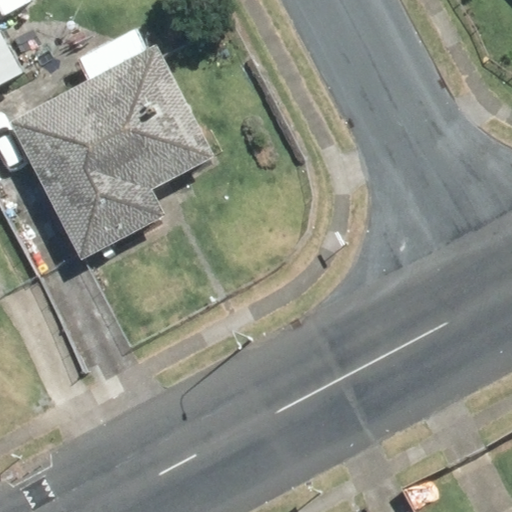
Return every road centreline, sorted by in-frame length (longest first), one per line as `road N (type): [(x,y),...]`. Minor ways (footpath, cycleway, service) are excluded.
road 1 (tertiary): [(502,291),(88,511)]
road 2 (residential): [(502,291),(346,0)]
